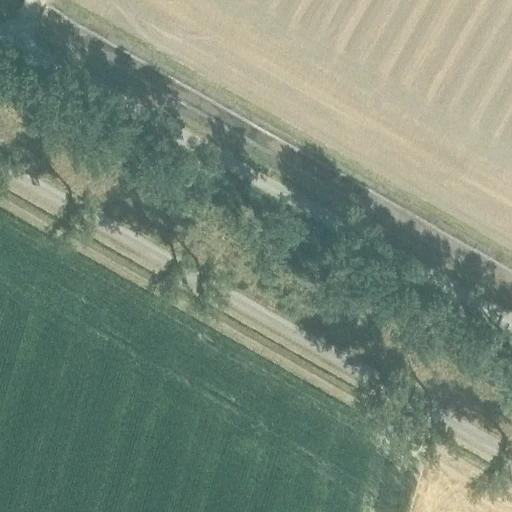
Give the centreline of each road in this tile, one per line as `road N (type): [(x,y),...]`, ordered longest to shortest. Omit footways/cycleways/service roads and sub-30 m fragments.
road 1 (unclassified): [(511,323),(0,35)]
road 2 (track): [(0,168),(511,455)]
